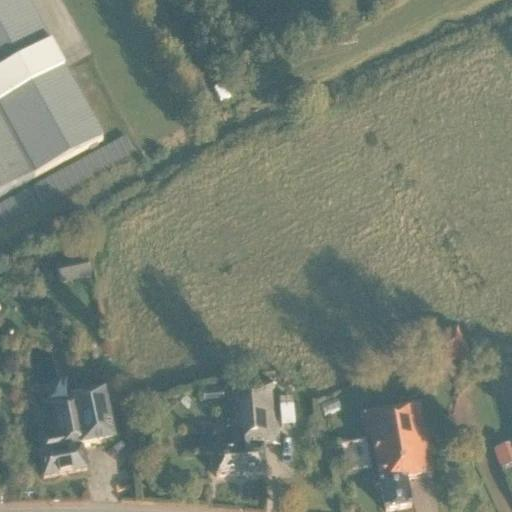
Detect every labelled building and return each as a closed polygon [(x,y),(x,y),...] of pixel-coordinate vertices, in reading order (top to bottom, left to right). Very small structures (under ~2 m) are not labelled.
[(0,0),(0,199),(33,181),(101,143),(22,0),(0,0)] [(101,57),(68,73),(90,117),(103,110),(113,131),(134,121),(101,57)] [(59,287),(90,280),(86,260),(54,267),(59,287)] [(455,334),(423,350),(436,373),(467,357),(455,334)] [(230,452),(214,453),(215,480),(265,477),(263,450),(278,449),(274,388),(223,392),(226,431),(229,431),(230,452)] [(38,458),(43,482),(86,473),(81,450),(114,444),(103,394),(42,406),(49,442),(38,444),(41,457),(38,458)] [(302,428),(301,401),(287,402),(288,429),(302,428)] [(365,444),(366,444),(369,463),(371,475),(372,475),(375,488),(379,488),(384,511),(400,511),(410,510),(405,483),(432,478),(420,409),(361,419),(365,444)] [(136,452),(145,451),(144,442),(135,443),(136,452)]
